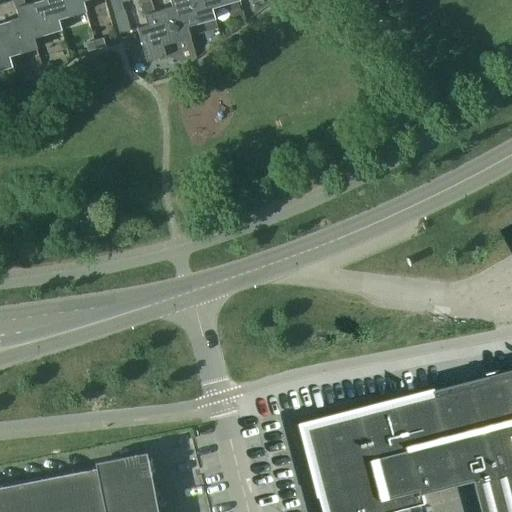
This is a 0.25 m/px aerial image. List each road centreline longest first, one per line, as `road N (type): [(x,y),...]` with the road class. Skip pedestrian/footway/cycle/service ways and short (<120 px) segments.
road 1 (secondary): [(190,295),(403,211),(511,150)]
road 2 (unclassified): [(248,511),(190,295)]
road 3 (secondary): [(0,361),(147,309)]
road 4 (secondary): [(147,309),(0,329)]
